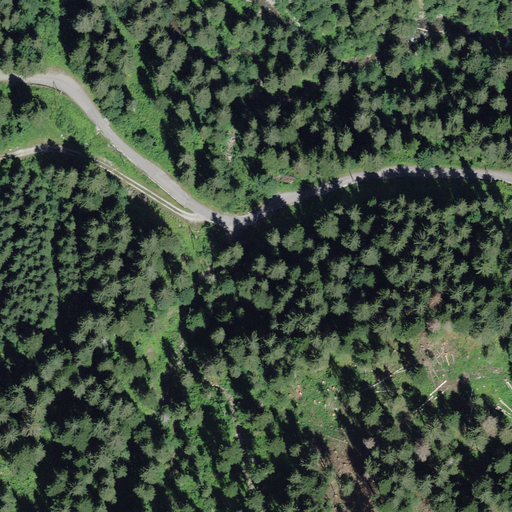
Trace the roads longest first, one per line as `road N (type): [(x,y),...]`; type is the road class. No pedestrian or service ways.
road 1 (unclassified): [(0,76),(66,86),(124,150),(186,201),(228,222),(398,172),(511,178)]
road 2 (track): [(210,216),(182,214),(87,157),(53,148),(0,155)]
